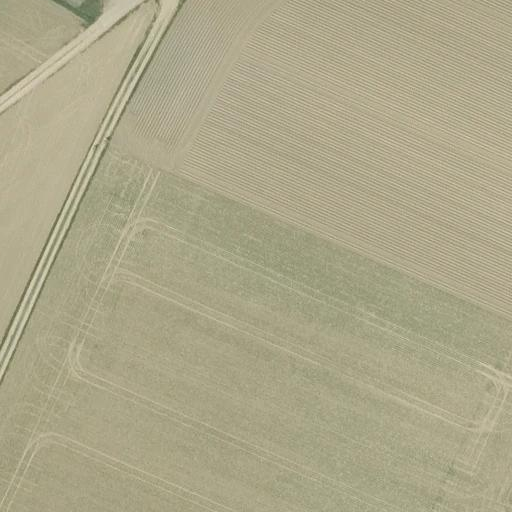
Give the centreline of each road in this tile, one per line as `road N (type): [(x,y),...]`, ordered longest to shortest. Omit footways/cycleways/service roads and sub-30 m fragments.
road 1 (track): [(0,368),(171,0)]
road 2 (track): [(0,112),(100,33)]
